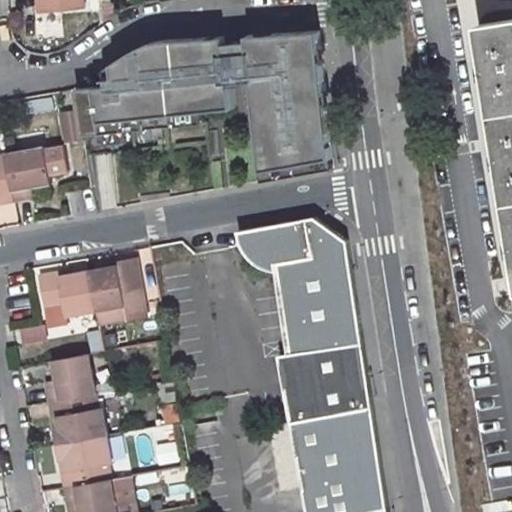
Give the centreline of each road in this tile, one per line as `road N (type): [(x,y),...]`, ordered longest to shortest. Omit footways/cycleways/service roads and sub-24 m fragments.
road 1 (residential): [(367,180),(0,250)]
road 2 (residential): [(0,82),(71,64),(161,16),(346,5)]
road 3 (residential): [(434,0),(488,320),(501,331)]
road 4 (tertiary): [(402,401),(367,180)]
road 5 (residential): [(0,331),(34,511)]
road 6 (tertiary): [(367,180),(346,5)]
